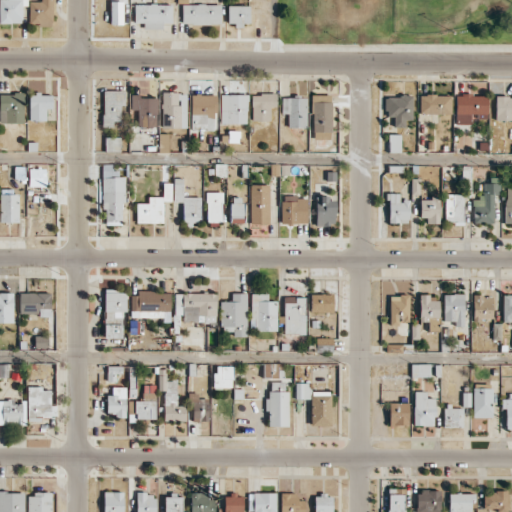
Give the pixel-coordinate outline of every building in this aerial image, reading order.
[(0,0),(0,22),(22,23),(22,6),(27,6),(27,0),(0,0)] [(29,1),(29,25),(52,25),(52,0),(40,0),(40,1),(29,1)] [(122,24),(123,1),(110,1),(110,24),(122,24)] [(134,23),(144,22),(144,29),(163,29),(163,24),(172,23),(171,4),(134,5),(134,23)] [(182,24),(221,24),(221,4),(182,4),(182,24)] [(249,5),(227,5),(228,25),(249,25),(249,5)] [(123,91),(103,90),(102,127),(113,127),(113,121),(122,121),(123,91)] [(0,92),(0,122),(23,124),(24,93),(0,92)] [(186,128),(186,93),(162,93),(161,127),(186,128)] [(252,120),(270,120),(270,107),(276,107),(276,93),(251,94),(252,120)] [(29,120),(45,120),(46,109),(51,109),(52,95),(29,94),(29,120)] [(191,130),(216,129),(215,94),(190,95),(191,130)] [(247,124),(247,95),(220,94),(220,123),(247,124)] [(330,139),(331,95),(312,94),(312,139),(330,139)] [(455,95),(456,124),(476,124),(476,119),(487,119),(487,94),(455,95)] [(451,114),(451,95),(419,95),(419,114),(451,114)] [(138,110),(137,127),(156,127),(157,97),(131,96),(130,109),(138,110)] [(385,97),(385,117),(393,116),(394,127),(405,127),(405,120),(412,120),(411,96),(385,97)] [(511,119),(511,96),(495,97),(495,119),(511,119)] [(282,113),(287,113),(287,127),(306,127),(306,97),(281,98),(282,113)] [(158,152),(168,152),(169,134),(159,133),(158,152)] [(389,152),(400,152),(399,134),(388,135),(389,152)] [(105,151),(120,151),(120,137),(105,137),(105,151)] [(124,173),(113,173),(113,164),(102,164),(101,209),(105,209),(105,225),(123,225),(124,173)] [(470,195),(471,166),(463,165),(462,195),(470,195)] [(28,186),(46,186),(46,168),(29,168),(28,186)] [(173,202),(183,202),(183,224),(200,225),(200,197),(183,197),(184,179),(173,178),(173,202)] [(473,224),(494,223),(493,195),(499,194),(499,178),(491,178),(491,183),(481,183),(481,199),(472,200),(473,224)] [(136,223),(163,223),(163,201),(172,201),(172,183),(163,183),(163,197),(148,196),(148,203),(136,203),(136,223)] [(269,185),(250,184),(250,224),(269,224),(269,185)] [(0,222),(18,222),(19,190),(0,190),(0,222)] [(222,192),(206,192),(206,222),(221,222),(222,192)] [(388,223),(408,223),(409,201),(399,200),(399,193),(388,193),(388,223)] [(445,222),(463,222),(463,194),(444,194),(445,222)] [(230,222),(242,223),(243,197),(230,197),(230,222)] [(281,224),(307,223),(306,197),(281,197),(281,224)] [(315,225),(334,226),(335,197),(316,197),(315,225)] [(439,198),(420,198),(419,221),(439,222),(439,198)] [(122,311),(126,311),(126,293),(114,293),(114,289),(104,289),(103,338),(121,338),(122,311)] [(170,322),(169,291),(137,292),(138,313),(162,313),(163,322),(170,322)] [(0,322),(13,323),(13,293),(0,292),(0,322)] [(50,292),(20,292),(19,315),(50,315),(50,292)] [(216,294),(175,293),(174,319),(182,319),(182,322),(215,323),(216,294)] [(246,293),(231,293),(231,301),(220,301),(220,331),(233,331),(233,336),(247,336),(246,293)] [(267,294),(251,294),(250,329),(276,330),(277,301),(267,301),(267,294)] [(310,312),(332,312),(333,294),(311,294),(310,312)] [(464,326),(464,294),(444,294),(444,321),(455,321),(455,326),(464,326)] [(408,295),(389,295),(390,323),(409,323),(408,295)] [(437,295),(419,295),(420,322),(428,321),(428,331),(438,331),(437,295)] [(473,319),(492,319),(491,295),(472,295),(473,319)] [(305,334),(305,297),(284,297),(283,334),(305,334)] [(500,340),(501,324),(493,323),(493,339),(500,340)] [(47,336),(35,336),(35,347),(47,347),(47,336)] [(332,351),(333,338),(316,338),(316,351),(332,351)] [(430,364),(411,364),(410,376),(429,377),(430,364)] [(106,381),(120,381),(120,366),(107,366),(106,381)] [(215,388),(233,388),(232,366),(214,366),(215,388)] [(185,405),(177,405),(176,378),(158,378),(158,391),(163,391),(164,422),(186,421),(185,405)] [(296,399),(311,399),(310,383),(295,383),(296,399)] [(491,418),(492,384),(473,383),(472,418),(491,418)] [(27,388),(28,417),(56,417),(56,405),(51,405),(50,387),(27,388)] [(125,387),(111,387),(111,395),(106,395),(107,416),(126,416),(125,387)] [(288,426),(287,391),(267,391),(267,426),(288,426)] [(330,391),(310,392),(311,426),(331,425),(330,391)] [(435,398),(426,398),(426,392),(413,391),(413,425),(434,426),(435,398)] [(190,421),(208,422),(208,399),(198,398),(198,394),(191,394),(190,421)] [(511,426),(511,395),(501,395),(501,408),(505,408),(505,427),(511,426)] [(0,425),(25,425),(25,401),(0,400),(0,425)] [(155,419),(155,401),(135,400),(134,419),(155,419)] [(408,403),(389,402),(389,425),(408,426),(408,403)] [(443,428),(463,428),(463,408),(450,408),(450,407),(443,407),(443,428)] [(403,511),(404,489),(387,488),(387,511),(403,511)] [(416,511),(439,511),(440,490),(417,489),(416,511)] [(483,509),(497,508),(497,511),(507,511),(506,490),(483,490),(483,509)] [(0,511),(23,511),(24,492),(0,491),(0,511)] [(102,511),(123,511),(123,492),(103,492),(102,511)] [(214,511),(214,499),(206,499),(206,492),(190,493),(190,511),(214,511)] [(275,511),(275,492),(248,493),(248,511),(253,511),(252,511),(275,511)] [(50,511),(51,493),(27,493),(27,511),(50,511)] [(155,511),(155,493),(136,493),(136,511),(155,511)] [(280,511),(303,511),(304,500),(296,500),(296,493),(281,493),(280,511)] [(471,511),(472,493),(448,493),(448,511),(471,511)] [(181,511),(182,495),(165,494),(164,511),(181,511)] [(217,511),(242,511),(243,495),(224,494),(223,507),(218,507),(217,511)] [(331,511),(331,495),(314,495),(314,511),(331,511)]
